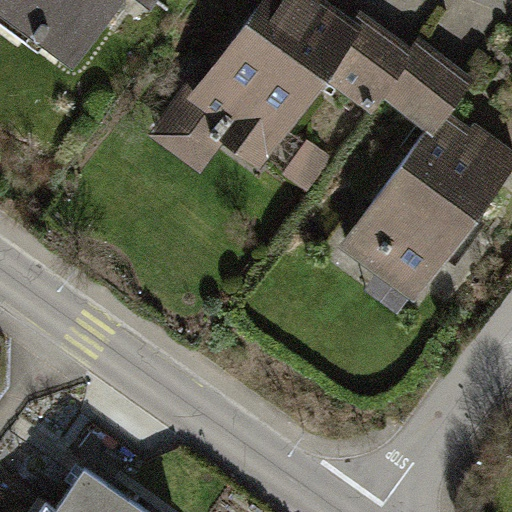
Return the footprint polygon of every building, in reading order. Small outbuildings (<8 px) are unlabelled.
[(2,0),(0,4),(0,5),(78,60),(120,0),(2,0)] [(224,113),(214,126),(264,162),(328,74),(372,106),(383,90),(412,50),(366,16),(358,26),(326,3),(323,7),(314,0),(263,0),(196,92),(224,113)] [(421,38),(412,50),(383,90),(432,125),(361,223),(383,238),(375,249),(423,283),(511,159),(511,150),(478,126),(468,140),(439,120),(472,75),(421,38)] [(156,511),(88,466),(61,505),(70,511),(156,511)] [(50,498),(40,511),(70,511),(61,505),(50,498)]
